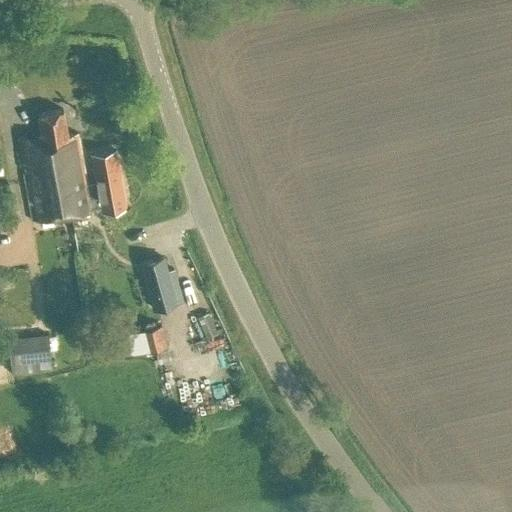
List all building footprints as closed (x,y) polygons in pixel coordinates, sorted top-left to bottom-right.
[(17,138),(21,160),(46,155),(50,180),(59,179),(64,180),(72,179),(71,174),(72,174),(83,172),(80,154),(81,154),(77,132),(67,134),(62,108),(37,113),(41,133),(17,138)] [(87,185),(81,154),(80,154),(83,172),(72,174),(71,174),(72,179),(64,180),(71,215),(93,211),(92,207),(100,205),(101,212),(126,207),(115,150),(91,154),(96,183),(87,185)] [(46,155),(21,160),(33,220),(53,216),(53,218),(71,215),(64,180),(59,179),(50,180),(46,155)] [(142,262),(155,308),(177,302),(164,256),(142,262)] [(140,329),(146,351),(166,345),(161,323),(140,329)] [(140,329),(127,332),(132,354),(146,351),(140,329)] [(7,336),(9,362),(49,359),(47,333),(7,336)]
